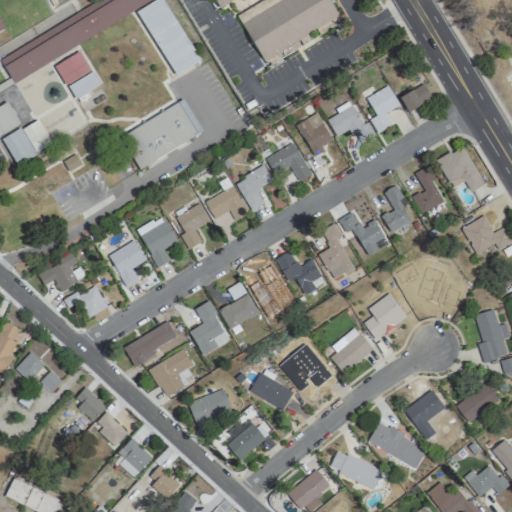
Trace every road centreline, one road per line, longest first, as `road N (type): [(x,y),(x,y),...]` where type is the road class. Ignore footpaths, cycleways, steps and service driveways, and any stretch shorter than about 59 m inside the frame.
road 1 (residential): [(79,347),(477,104)]
road 2 (residential): [(0,277),(255,511)]
road 3 (residential): [(237,495),(359,396),(435,349)]
road 4 (secondary): [(511,162),(412,0)]
